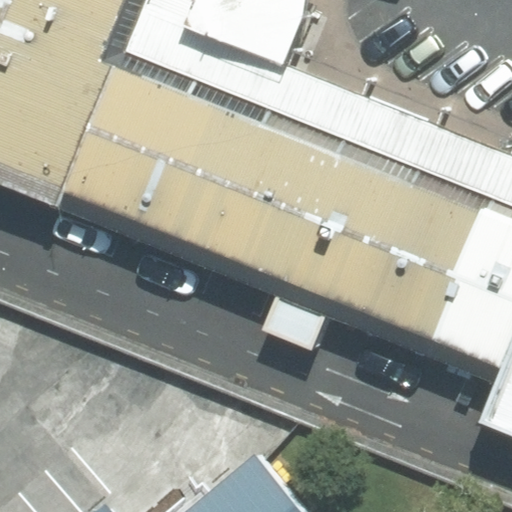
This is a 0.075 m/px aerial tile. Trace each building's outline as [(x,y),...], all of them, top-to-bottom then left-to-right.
[(77,191),(511,368),(511,201),(136,49),(155,0),(0,0),(0,178),(71,206),(77,191)] [(155,0),(136,49),(511,201),(511,148),(299,62),(316,19),(319,0),(155,0)] [(511,368),(77,191),(71,206),(511,385),(511,384),(511,368)] [(511,384),(511,385),(497,422),(511,427),(511,384)] [(187,511),(160,511),(127,471),(77,511),(346,511),(282,435),(187,511)]
